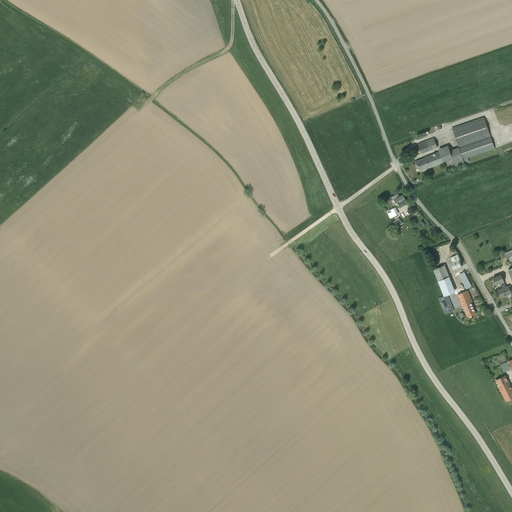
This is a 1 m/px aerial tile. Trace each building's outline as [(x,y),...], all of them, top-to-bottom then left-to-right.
[(484,117),(452,128),(459,147),(464,164),(469,162),(468,158),(495,149),(484,117)] [(438,147),(434,138),(418,144),(421,153),(438,147)] [(426,157),(416,161),(419,171),(429,167),(430,168),(446,161),(449,169),(456,167),(450,150),(449,148),(425,157),(426,157)] [(398,193),(388,198),(390,202),(394,200),(396,203),(397,203),(399,207),(407,203),(403,195),(400,196),(398,193)] [(394,208),(387,212),(390,218),(398,214),(394,208)] [(403,223),(399,218),(394,222),(398,227),(403,223)] [(459,260),(457,255),(450,258),(452,262),(450,263),(453,270),(461,267),(459,260)] [(454,310),(451,303),(450,301),(448,295),(455,292),(449,276),(445,265),(433,270),(439,283),(444,296),(439,298),(445,314),(454,310)] [(460,274),(466,286),(470,284),(464,272),(460,274)] [(501,283),(503,288),(506,287),(506,286),(504,282),(504,281),(501,274),(493,278),(495,285),(501,283)] [(501,298),(511,293),(508,286),(506,286),(506,287),(503,288),(498,290),(501,298)] [(468,290),(463,292),(472,315),(476,313),(472,302),(468,290)] [(463,307),(467,317),(472,315),(463,292),(457,295),(462,307),(463,307)] [(501,364),(500,364),(503,372),(504,372),(510,370),(507,362),(501,364)] [(505,375),(496,380),(498,385),(506,401),(511,397),(511,388),(508,380),(505,375)]
